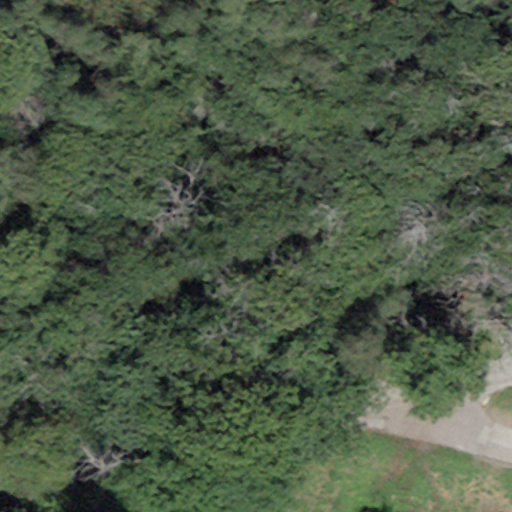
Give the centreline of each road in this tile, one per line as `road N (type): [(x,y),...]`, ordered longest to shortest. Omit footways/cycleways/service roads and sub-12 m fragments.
road 1 (residential): [(0,487),(341,403)]
road 2 (residential): [(341,403),(511,444)]
road 3 (residential): [(341,403),(511,373)]
